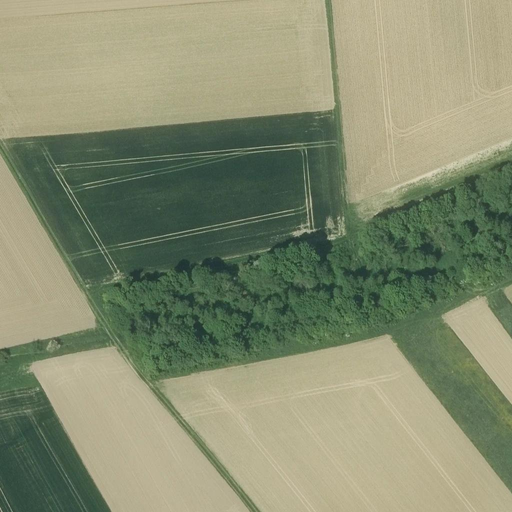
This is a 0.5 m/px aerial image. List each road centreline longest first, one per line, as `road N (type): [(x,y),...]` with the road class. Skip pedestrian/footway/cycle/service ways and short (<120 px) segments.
road 1 (track): [(326,0),(346,230),(511,165)]
road 2 (track): [(108,331),(252,511)]
road 3 (track): [(0,149),(108,331)]
